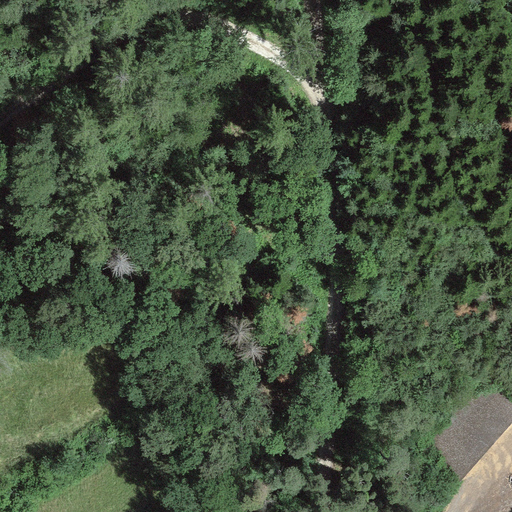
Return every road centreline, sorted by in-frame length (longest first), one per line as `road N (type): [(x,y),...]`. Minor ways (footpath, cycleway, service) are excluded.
road 1 (track): [(323,511),(339,324),(336,197),(310,0)]
road 2 (track): [(323,86),(239,33),(192,15),(121,37),(0,124)]
